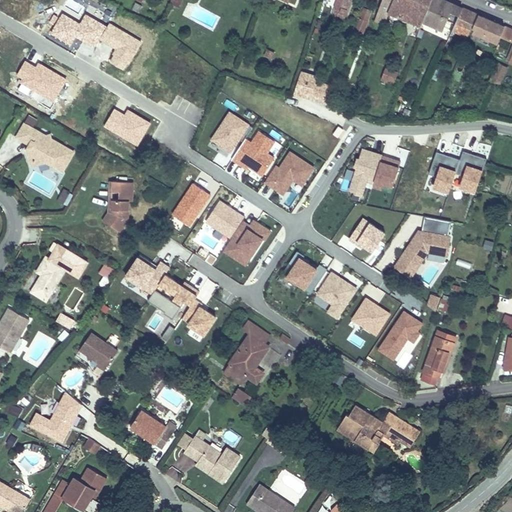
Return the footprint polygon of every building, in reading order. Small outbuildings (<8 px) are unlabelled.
[(95,30),(106,10),(89,0),(84,0),(80,8),(66,0),(61,0),(51,16),(70,27),(75,19),(95,30)] [(343,11),(346,0),(338,0),(336,4),(335,8),(343,11)] [(360,25),(368,3),(360,0),(357,0),(350,22),(360,25)] [(420,16),(426,0),(388,0),(386,5),(419,19),(420,16)] [(449,25),(459,3),(451,0),(426,0),(420,16),(448,28),(449,25)] [(465,32),(474,10),(459,3),(449,25),(465,32)] [(478,46),(489,17),(474,10),(465,32),(464,40),(478,46)] [(511,24),(499,19),(495,30),(505,35),(511,38),(506,54),(511,56),(511,24)] [(426,24),(425,29),(439,34),(441,29),(426,24)] [(506,54),(511,38),(505,35),(499,52),(506,54)] [(25,44),(18,58),(24,61),(21,65),(55,85),(67,63),(45,51),(43,53),(37,50),(37,51),(25,44)] [(497,79),(506,58),(495,53),(486,76),(497,79)] [(384,66),(380,77),(393,81),(397,71),(384,66)] [(318,75),(300,69),(292,92),(331,105),(337,85),(318,79),(318,75)] [(251,123),(229,110),(209,138),(234,153),(228,162),(260,180),(282,146),(258,130),(250,140),(245,136),(251,123)] [(27,114),(24,121),(35,125),(37,118),(27,114)] [(76,152),(25,124),(17,139),(16,141),(16,142),(28,147),(29,149),(25,156),(45,166),(48,165),(64,173),(76,152)] [(385,154),(361,146),(347,190),(368,197),(376,182),(392,188),(400,167),(382,159),(385,154)] [(317,165),(288,149),(280,165),(276,164),(265,183),(283,195),(293,180),(303,185),(317,165)] [(45,166),(25,156),(31,170),(45,166)] [(107,213),(104,213),(99,221),(120,234),(128,221),(128,201),(128,182),(114,181),(113,188),(116,188),(117,189),(118,190),(119,191),(119,193),(119,199),(119,200),(118,201),(116,202),(114,202),(113,203),(114,210),(113,212),(112,212),(107,213)] [(119,199),(119,193),(119,191),(118,190),(117,189),(116,188),(113,188),(114,181),(106,181),(105,182),(105,184),(104,213),(107,213),(112,212),(113,212),(114,210),(113,203),(114,202),(116,202),(118,201),(119,200),(119,199)] [(212,194),(191,182),(170,213),(191,227),(212,194)] [(64,189),(58,200),(64,204),(70,192),(64,189)] [(95,197),(92,205),(101,207),(103,200),(95,197)] [(272,232),(219,197),(205,221),(231,237),(223,249),(248,267),(272,232)] [(387,229),(363,216),(349,238),(373,253),(387,229)] [(422,228),(418,228),(392,266),(412,279),(428,252),(448,257),(452,234),(449,233),(451,221),(425,216),(422,228)] [(89,259),(53,239),(50,244),(44,254),(47,256),(81,274),(89,259)] [(328,268),(298,250),(282,272),(312,293),(328,268)] [(156,264),(137,254),(120,280),(206,334),(217,313),(197,300),(200,292),(166,272),(170,265),(161,258),(156,264)] [(81,274),(47,256),(45,261),(64,272),(78,279),(81,274)] [(46,304),(64,272),(45,261),(42,259),(41,259),(41,260),(33,274),(33,275),(39,278),(39,279),(39,280),(30,296),(45,305),(46,304)] [(103,262),(98,272),(109,279),(115,269),(103,262)] [(359,289),(331,270),(312,300),(339,318),(359,289)] [(426,306),(436,310),(440,296),(430,293),(426,306)] [(393,313),(366,295),(351,319),(377,336),(393,313)] [(444,297),(440,309),(446,312),(451,300),(444,297)] [(9,307),(0,323),(0,348),(11,354),(31,319),(9,307)] [(423,321),(403,308),(376,348),(394,361),(409,340),(415,343),(421,332),(419,332),(423,321)] [(75,321),(59,313),(55,320),(70,329),(75,321)] [(76,332),(80,325),(75,321),(70,329),(76,332)] [(246,336),(222,376),(241,387),(244,382),(258,389),(266,374),(257,369),(270,349),(265,347),(271,337),(246,322),(240,333),(246,336)] [(458,335),(438,327),(418,377),(440,386),(458,335)] [(118,351),(91,334),(80,351),(88,356),(92,355),(93,359),(99,363),(98,365),(105,370),(118,351)] [(511,336),(505,336),(501,368),(511,370),(511,336)] [(241,404),(247,395),(233,387),(227,395),(241,404)] [(385,406),(359,389),(351,401),(349,399),(339,413),(370,434),(382,416),(389,421),(397,427),(401,426),(416,437),(427,420),(402,403),(398,408),(393,405),(386,406),(385,406)] [(402,403),(392,395),(385,406),(386,406),(393,405),(398,408),(402,403)] [(163,449),(177,425),(169,421),(167,425),(142,409),(140,409),(129,428),(130,429),(163,449)] [(278,435),(286,421),(273,413),(264,427),(278,435)] [(377,439),(389,421),(382,416),(370,434),(377,439)] [(288,440),(296,428),(286,421),(278,435),(288,440)] [(206,432),(195,426),(180,450),(195,459),(195,460),(193,465),(205,472),(221,483),(239,455),(223,445),(219,450),(202,439),(206,432)] [(100,446),(88,438),(84,446),(95,453),(100,446)] [(32,483),(0,464),(0,487),(5,491),(23,501),(32,483)] [(68,483),(57,477),(46,498),(58,504),(61,500),(62,501),(63,501),(84,498),(89,489),(97,493),(105,479),(84,467),(78,479),(73,477),(71,477),(68,483)] [(266,491),(257,485),(255,484),(251,491),(259,495),(261,496),(263,495),(266,491)] [(81,511),(85,511),(97,493),(89,489),(84,498),(63,501),(81,511)] [(23,501),(5,491),(3,495),(20,505),(23,501)] [(147,496),(150,500),(157,496),(154,491),(147,496)] [(267,511),(290,511),(294,508),(266,491),(263,495),(261,496),(259,495),(251,491),(243,504),(243,506),(245,507),(252,511),(261,511),(263,509),(267,511)] [(331,498),(316,511),(340,511),(343,510),(331,498)]
